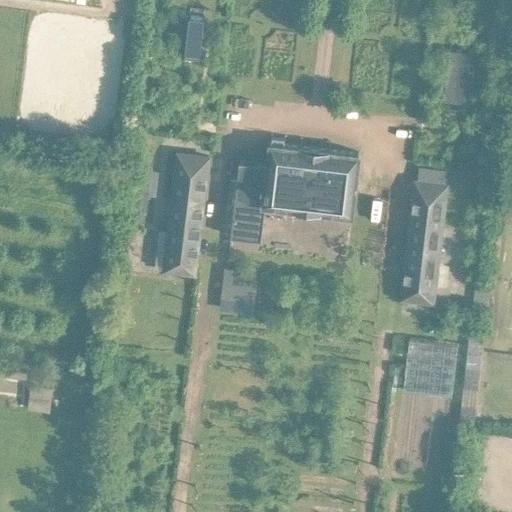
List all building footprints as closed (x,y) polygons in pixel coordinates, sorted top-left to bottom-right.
[(29,0),(29,4),(88,12),(89,0),(29,0)] [(192,23),(187,65),(202,67),(207,24),(192,23)] [(451,55),(445,106),(465,108),(471,57),(451,55)] [(323,158),(322,158),(311,157),(311,156),(272,152),(270,174),(241,170),(233,245),(263,249),(268,212),(304,216),(316,217),(316,218),(354,222),(361,162),(323,158)] [(166,279),(197,283),(211,166),(180,163),(166,279)] [(404,307),(435,311),(438,282),(448,194),(418,191),(408,279),(404,307)] [(474,324),(472,342),(486,343),(488,325),(474,324)] [(468,377),(467,388),(481,390),(482,379),(468,377)] [(494,416),(511,418),(511,385),(498,384),(494,416)]
